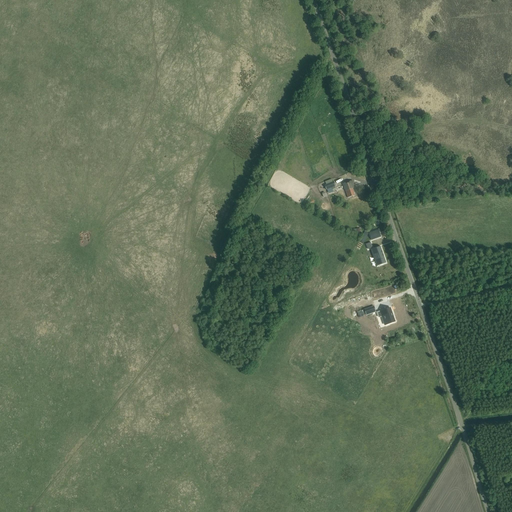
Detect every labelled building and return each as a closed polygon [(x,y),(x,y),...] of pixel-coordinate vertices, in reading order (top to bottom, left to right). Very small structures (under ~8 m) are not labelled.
[(334,181),(324,185),(326,190),(327,190),(336,186),(334,181)] [(343,184),(344,190),(345,189),(348,197),(355,195),(352,188),(354,188),(352,181),(343,184)] [(380,230),(370,234),(372,240),(382,237),(380,230)] [(381,246),(373,249),(379,265),(386,263),(381,246)] [(335,309),(385,293),(381,282),(335,297),(337,301),(332,302),(335,309)] [(366,315),(376,312),(374,306),(365,310),(366,315)] [(386,325),(396,321),(391,307),(378,312),(379,317),(382,316),(386,325)]
